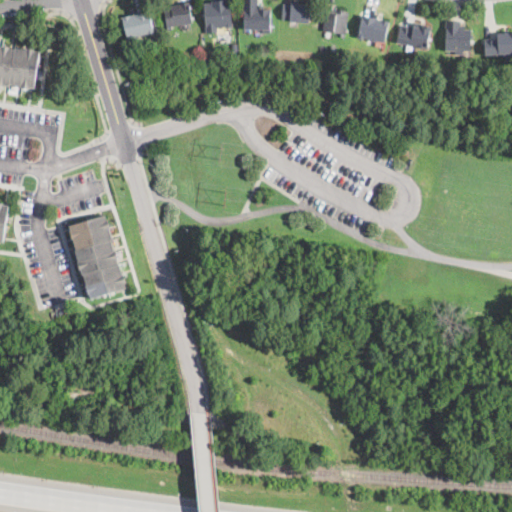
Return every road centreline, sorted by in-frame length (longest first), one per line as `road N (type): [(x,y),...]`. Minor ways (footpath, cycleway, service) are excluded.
road 1 (tertiary): [(80,0),(198,413)]
road 2 (motorway): [(161,511),(0,492)]
road 3 (residential): [(47,167),(35,219),(59,299)]
